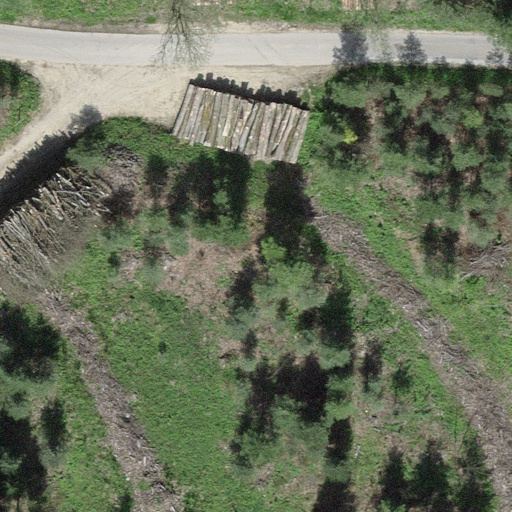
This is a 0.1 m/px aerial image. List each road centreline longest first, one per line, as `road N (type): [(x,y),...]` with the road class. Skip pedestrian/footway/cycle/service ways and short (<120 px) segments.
road 1 (residential): [(511,53),(0,38)]
road 2 (track): [(0,196),(124,45)]
